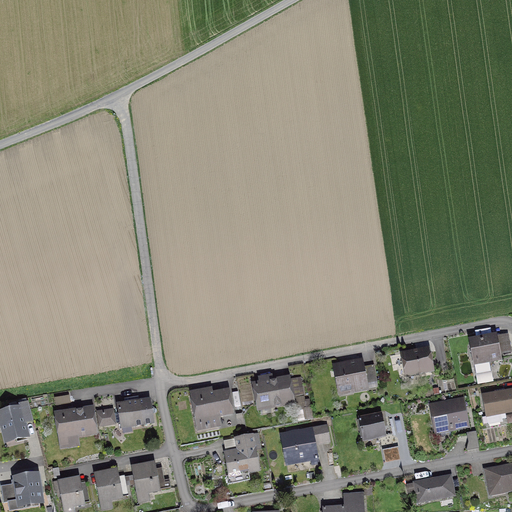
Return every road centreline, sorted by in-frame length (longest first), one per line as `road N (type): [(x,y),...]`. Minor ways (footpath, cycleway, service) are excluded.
road 1 (residential): [(511,449),(199,508),(187,501),(176,453)]
road 2 (residential): [(166,387),(511,322)]
road 3 (unclassified): [(118,95),(166,387)]
road 4 (unclassified): [(290,0),(118,95)]
road 5 (unclassified): [(118,95),(0,145)]
